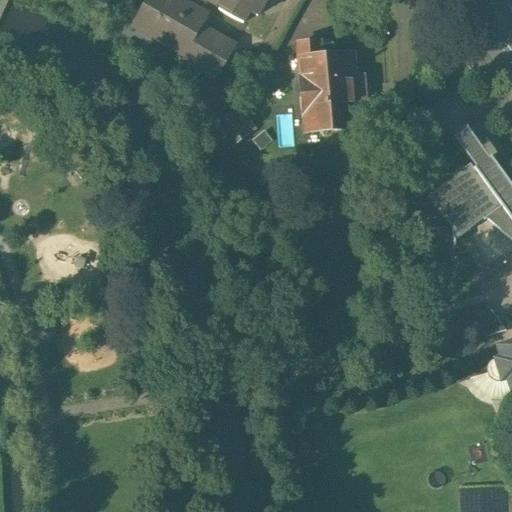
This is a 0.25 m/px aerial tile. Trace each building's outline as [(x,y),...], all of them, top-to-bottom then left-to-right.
[(168,0),(164,9),(150,2),(140,20),(134,16),(129,26),(189,58),(187,64),(215,79),(233,44),(198,25),(205,12),(182,0),(168,0)] [(164,9),(168,0),(151,0),(150,2),(164,9)] [(200,0),(242,22),(248,12),(256,16),(264,0),(200,0)] [(318,42),(297,43),(301,132),(357,129),(353,54),(330,55),(330,46),(319,47),(318,42)] [(253,128),(236,108),(208,131),(225,151),(253,128)] [(270,140),(262,131),(251,141),(258,150),(270,140)] [(511,200),(470,146),(457,154),(469,171),(427,203),(459,246),(499,218),(511,235),(511,200)] [(487,306),(466,319),(481,338),(504,329),(487,306)] [(511,342),(505,344),(502,337),(477,345),(467,357),(474,377),(486,374),(491,383),(506,379),(510,390),(511,389),(511,342)]
